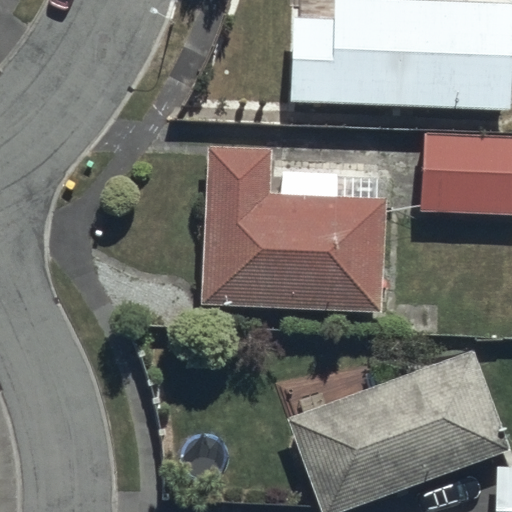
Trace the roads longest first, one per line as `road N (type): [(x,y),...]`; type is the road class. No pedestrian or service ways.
road 1 (residential): [(0,281),(40,369),(64,468),(65,511)]
road 2 (residential): [(0,156),(34,130),(85,64),(115,0)]
